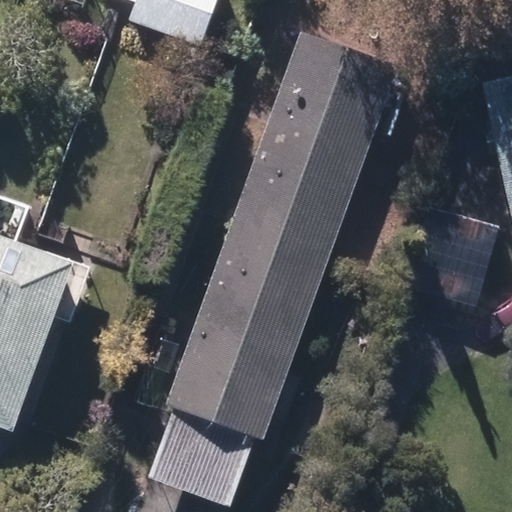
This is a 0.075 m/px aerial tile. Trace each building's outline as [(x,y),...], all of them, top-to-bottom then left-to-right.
[(129,32),(201,60),(224,0),(108,0),(107,4),(135,15),(129,32)] [(150,490),(213,511),(233,511),(255,450),(265,455),(399,81),(300,46),(167,419),(175,422),(150,490)] [(511,95),(481,102),(511,244),(511,95)] [(0,443),(13,448),(75,280),(18,258),(32,222),(0,209),(0,443)] [(406,299),(477,319),(501,237),(430,216),(406,299)]
